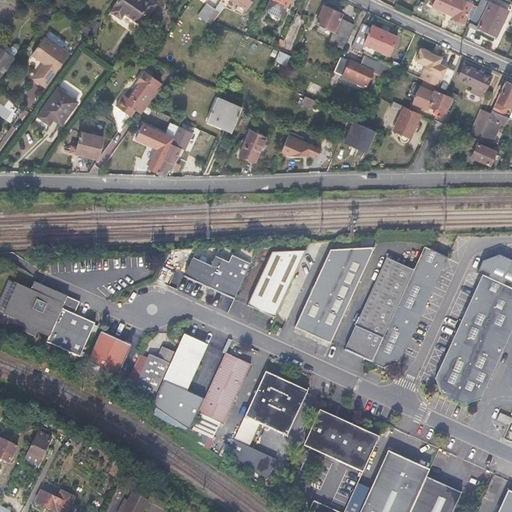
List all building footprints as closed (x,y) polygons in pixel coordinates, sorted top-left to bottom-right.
[(118,0),(116,4),(116,5),(113,10),(123,17),(127,12),(140,21),(141,18),(145,21),(156,5),(148,0),(142,0),(141,2),(137,0),(118,0)] [(231,0),(246,10),(252,0),(231,0)] [(289,0),(269,0),(265,11),(281,18),(289,0)] [(434,0),(432,5),(453,15),(460,0),(434,0)] [(507,10),(485,0),(479,0),(468,26),(477,30),(478,27),(495,35),(507,10)] [(214,9),(205,3),(197,16),(205,22),(208,18),(214,9)] [(342,15),(324,7),(316,23),(334,31),(340,19),(342,15)] [(340,19),(334,31),(329,42),(344,49),(355,25),(340,19)] [(371,27),(362,23),(351,47),(361,51),(364,44),(388,55),(397,37),(372,25),(371,27)] [(44,38),(32,55),(44,64),(33,79),(45,88),(70,54),(60,47),(59,49),(44,38)] [(0,41),(0,49),(5,54),(9,48),(0,41)] [(152,50),(142,45),(139,51),(149,56),(152,50)] [(0,49),(0,74),(16,53),(16,50),(13,47),(10,47),(9,48),(5,54),(0,49)] [(441,88),(446,91),(451,80),(454,71),(438,64),(441,58),(420,49),(415,60),(426,65),(420,78),(438,87),(441,88)] [(350,61),(340,57),(334,72),(343,76),(350,61)] [(372,71),(350,61),(343,76),(366,86),(372,71)] [(463,65),(457,78),(472,85),(470,89),(478,92),(477,95),(482,97),(490,78),(463,65)] [(145,67),(143,71),(149,76),(152,72),(145,67)] [(134,83),(137,85),(128,98),(123,94),(115,106),(129,116),(133,110),(140,115),(145,107),(161,84),(149,76),(143,71),(134,83)] [(455,82),(451,80),(446,91),(451,93),(455,82)] [(511,86),(507,84),(504,83),(497,100),(510,106),(511,102),(511,86)] [(441,88),(438,87),(429,106),(445,113),(451,100),(456,102),(459,96),(451,93),(446,91),(441,88)] [(76,102),(57,89),(36,117),(48,126),(53,120),(60,125),(76,102)] [(301,103),(312,108),(315,99),(304,95),(301,103)] [(240,109),(216,98),(207,120),(231,130),(240,109)] [(505,109),(495,105),(492,111),(502,116),(505,109)] [(419,115),(404,108),(394,130),(399,133),(398,135),(401,136),(400,138),(401,140),(403,142),(406,142),(408,141),(419,115)] [(492,111),(489,119),(479,141),(481,142),(491,147),(499,130),(494,128),(496,123),(505,127),(509,118),(502,116),(492,111)] [(489,119),(480,115),(470,137),(479,141),(489,119)] [(372,134),(352,125),(344,143),(364,151),(372,134)] [(440,136),(445,135),(475,149),(471,158),(488,166),(494,153),(479,146),(481,142),(479,141),(470,137),(445,126),(440,136)] [(338,144),(302,128),(292,151),(303,155),(320,153),(322,148),(334,153),(338,144)] [(265,138),(248,130),(237,154),(255,162),(265,138)] [(103,138),(80,132),(75,154),(97,159),(103,138)] [(172,138),(163,134),(147,168),(156,172),(172,138)] [(173,136),(172,138),(156,172),(164,175),(167,169),(170,170),(183,141),(173,136)] [(376,247),(331,250),(295,327),(331,343),(376,247)] [(425,247),(414,271),(371,362),(383,368),(400,362),(403,354),(448,258),(425,247)] [(307,250),(272,253),(247,305),(274,318),(307,250)] [(478,274),(482,275),(511,289),(511,258),(502,254),(484,261),(478,274)] [(210,266),(192,257),(183,276),(199,283),(200,283),(218,291),(218,292),(233,299),(250,264),(231,256),(228,262),(214,256),(210,266)] [(414,271),(387,258),(344,350),(371,362),(414,271)] [(511,289),(482,275),(437,377),(443,394),(468,405),(484,399),(511,335),(511,289)] [(36,283),(35,286),(80,306),(81,304),(36,283)] [(18,285),(16,290),(27,296),(30,290),(18,285)] [(16,290),(4,314),(17,320),(15,324),(24,328),(22,332),(35,338),(38,332),(49,338),(47,342),(80,358),(95,325),(75,315),(80,306),(35,286),(32,291),(30,290),(27,296),(16,290)] [(132,348),(101,333),(87,364),(118,379),(132,348)] [(183,335),(174,355),(163,381),(165,382),(187,337),(183,335)] [(207,346),(187,337),(165,382),(171,385),(187,392),(207,346)] [(157,360),(149,356),(133,394),(154,403),(163,381),(174,355),(162,350),(157,360)] [(227,355),(225,354),(198,413),(199,414),(227,355)] [(249,365),(227,355),(199,414),(223,424),(249,365)] [(267,373),(264,372),(243,418),(245,418),(267,373)] [(306,392),(267,373),(245,418),(286,437),(306,392)] [(165,382),(163,381),(154,403),(165,382)] [(171,385),(165,382),(154,403),(162,406),(171,385)] [(319,412),(302,448),(362,475),(378,439),(319,412)] [(511,419),(501,414),(498,421),(509,426),(511,419)] [(50,437),(37,431),(17,472),(30,478),(50,437)] [(20,448),(0,438),(0,463),(9,468),(20,448)] [(234,440),(234,439),(228,452),(228,453),(225,459),(228,452),(234,440)] [(234,440),(228,452),(258,475),(267,478),(276,459),(234,440)] [(430,472),(388,453),(361,511),(411,511),(422,489),(427,477),(430,472)] [(462,493),(427,477),(422,489),(442,498),(444,494),(462,494),(462,493)] [(442,498),(422,489),(411,511),(453,511),(462,494),(444,494),(442,498)] [(41,490),(36,501),(58,511),(67,511),(74,498),(59,490),(56,498),(41,490)] [(128,500),(125,498),(118,511),(142,511),(148,501),(132,492),(128,500)] [(511,511),(511,495),(507,494),(498,511),(511,511)] [(333,511),(313,503),(309,511),(333,511)]
